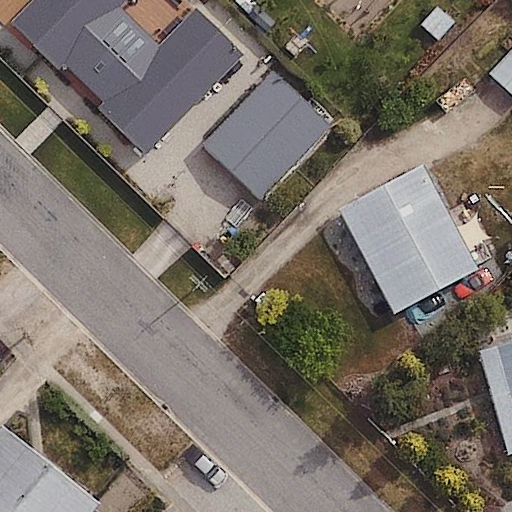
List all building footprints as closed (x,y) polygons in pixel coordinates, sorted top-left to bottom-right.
[(116,0),(54,0),(43,61),(103,72),(116,0)] [(511,51),(490,78),(511,95),(511,51)] [(274,71),(200,149),(260,205),(334,127),(274,71)] [(420,160),(333,206),(391,315),(478,269),(420,160)] [(511,343),(477,353),(505,457),(511,455),(511,343)] [(0,424),(0,511),(91,511),(98,504),(0,424)]
